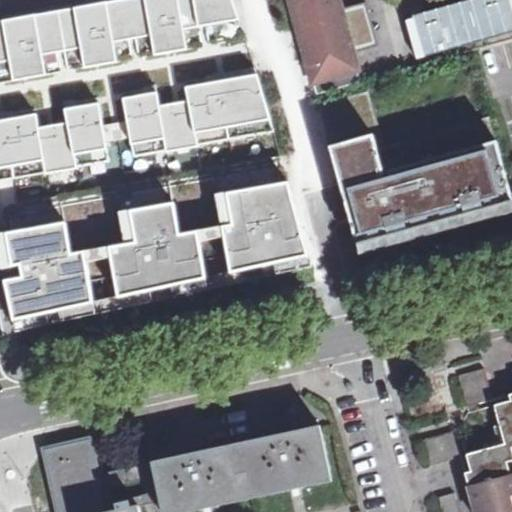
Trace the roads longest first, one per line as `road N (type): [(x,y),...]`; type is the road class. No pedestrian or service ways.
road 1 (residential): [(355,349),(0,424)]
road 2 (residential): [(402,511),(355,349)]
road 3 (residential): [(511,309),(355,349)]
